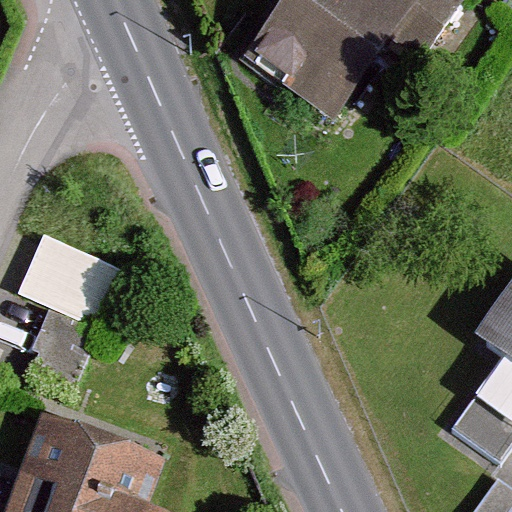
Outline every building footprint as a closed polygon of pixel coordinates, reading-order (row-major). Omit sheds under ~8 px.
[(469,9),(457,0),(399,0),(397,3),(393,0),(285,0),(234,69),(325,136),(390,49),(422,72),(469,9)] [(44,230),(23,288),(92,313),(112,255),(44,230)] [(511,282),(463,356),(490,374),(445,441),(501,478),(511,461),(511,282)] [(92,347),(48,328),(24,383),(68,402),(92,347)] [(145,511),(159,474),(30,429),(0,511),(145,511)]
